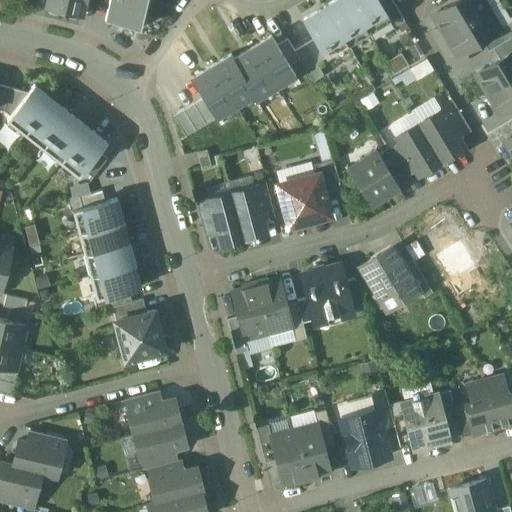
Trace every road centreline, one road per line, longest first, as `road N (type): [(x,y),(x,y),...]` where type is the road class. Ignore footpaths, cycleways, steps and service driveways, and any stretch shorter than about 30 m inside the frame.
road 1 (residential): [(185,277),(371,231),(464,183),(490,155),(418,18)]
road 2 (residential): [(266,511),(511,446)]
road 3 (residential): [(0,409),(20,413),(212,369)]
road 4 (residential): [(124,90),(148,131),(185,277)]
road 5 (residential): [(212,369),(248,511)]
road 6 (residential): [(0,37),(70,54),(124,90)]
